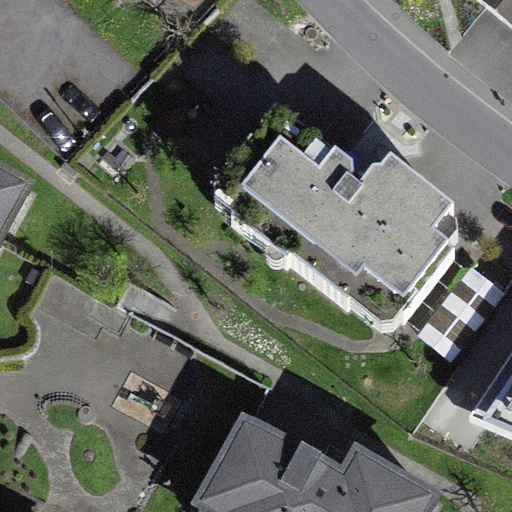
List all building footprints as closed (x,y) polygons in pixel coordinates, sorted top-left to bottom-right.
[(204,0),(120,0),(124,3),(126,0),(148,0),(157,6),(161,0),(180,0),(194,11),(204,0)] [(511,0),(473,0),(511,32),(511,0)] [(382,327),(397,327),(456,252),(449,247),(458,236),(456,222),(448,217),(455,207),(391,156),(382,169),(372,169),(359,188),(351,182),(355,177),(355,165),(275,106),(215,188),(216,207),(288,263),(291,259),(382,327)] [(0,253),(36,186),(0,164),(0,253)] [(471,267),(417,337),(452,365),(506,296),(471,267)] [(435,511),(444,497),(354,447),(344,470),(243,417),(191,507),(198,511),(435,511)]
